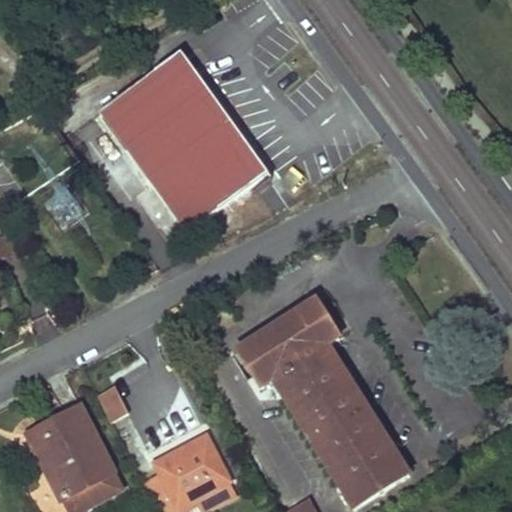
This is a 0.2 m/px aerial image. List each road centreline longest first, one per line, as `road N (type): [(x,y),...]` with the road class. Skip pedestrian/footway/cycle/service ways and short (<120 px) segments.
road 1 (residential): [(0,383),(411,173)]
road 2 (primary): [(511,202),(364,0)]
road 3 (primary): [(288,0),(411,173)]
road 4 (primary): [(411,173),(511,314)]
